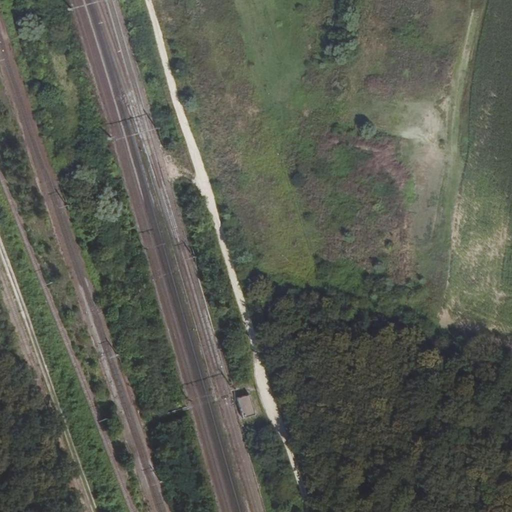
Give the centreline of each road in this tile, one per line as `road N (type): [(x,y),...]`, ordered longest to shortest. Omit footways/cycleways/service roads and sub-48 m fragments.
road 1 (track): [(311,511),(151,0)]
road 2 (track): [(96,511),(0,247)]
